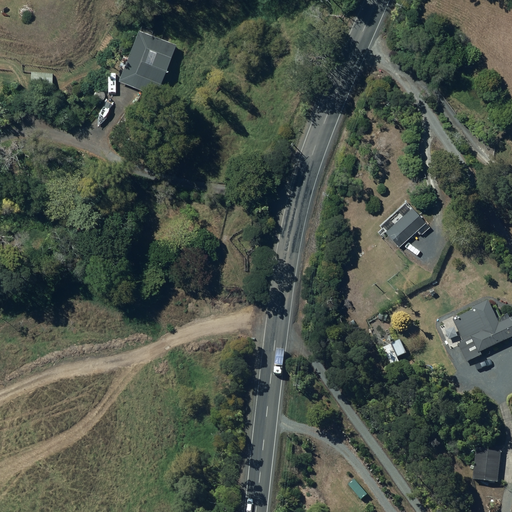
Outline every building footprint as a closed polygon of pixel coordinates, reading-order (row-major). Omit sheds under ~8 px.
[(182,46),(162,35),(134,81),(154,93),(182,46)] [(58,72),(31,71),(31,81),(58,82),(58,72)] [(388,230),(401,245),(427,221),(414,206),(388,230)] [(460,343),(468,360),(483,353),(482,350),(511,336),(511,317),(501,322),(490,299),(475,306),(476,308),(454,318),(465,341),(460,343)] [(499,480),(502,449),(479,447),(475,477),(499,480)]
